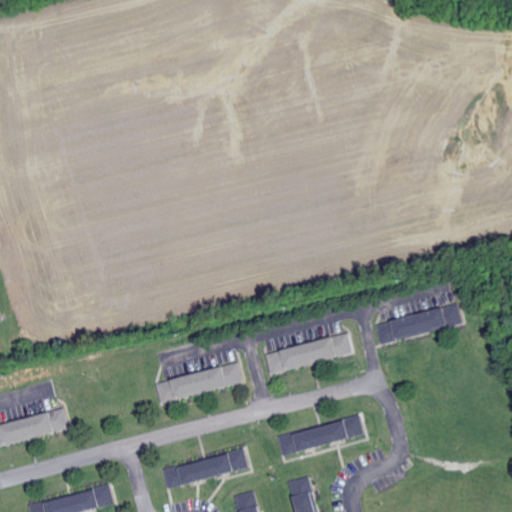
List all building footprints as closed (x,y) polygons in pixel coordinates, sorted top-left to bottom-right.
[(379,323),(384,343),(466,324),(461,305),(379,323)] [(270,353),(275,373),(357,354),(353,334),(270,353)] [(160,382),(164,402),(247,383),(243,363),(160,382)] [(67,428),(62,409),(3,423),(8,443),(67,428)] [(369,437),(365,417),(282,435),(287,455),(369,437)] [(166,468),(170,487),(253,467),(249,449),(166,468)] [(296,480),(303,511),(323,511),(316,475),(296,480)] [(32,511),(80,511),(118,503),(114,485),(31,504),(32,511)] [(245,511),(247,511),(246,511),(267,511),(262,489),(239,495),(243,511),(245,511)]
